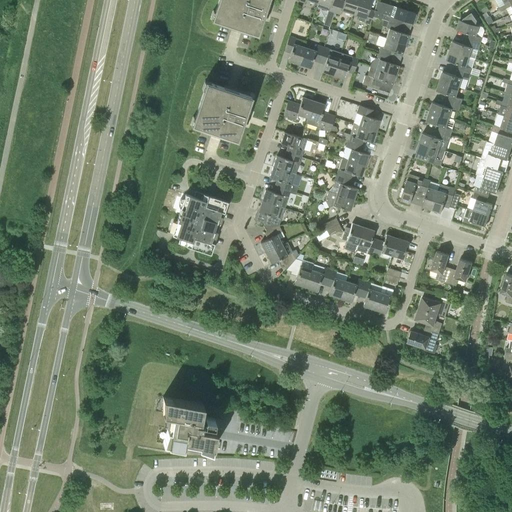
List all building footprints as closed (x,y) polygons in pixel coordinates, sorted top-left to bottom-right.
[(271,9),(266,7),(267,0),(218,0),(215,10),(221,12),(218,21),(257,33),(262,17),(267,18),(271,9)] [(334,13),(338,0),(318,0),(318,2),(330,6),(328,11),(334,13)] [(353,13),(357,0),(344,0),(344,1),(340,0),(338,0),(334,13),(351,19),(353,13)] [(370,24),(372,16),(374,10),(369,8),(371,0),(357,0),(353,13),(359,15),(358,20),(370,24)] [(507,8),(511,6),(510,4),(511,2),(511,0),(502,0),(505,5),(507,8)] [(388,21),(400,26),(402,20),(412,23),(415,13),(396,7),(393,17),(390,16),(388,21)] [(481,43),(482,38),(483,38),(485,30),(483,27),(479,26),(460,19),(457,29),(470,34),(468,39),(481,43)] [(386,38),(405,44),(408,35),(398,31),(400,26),(388,21),(386,27),(389,28),(386,38)] [(288,61),(299,64),(305,47),(294,43),(295,38),(289,36),(284,51),(290,53),(288,61)] [(378,52),(390,56),(392,50),(402,54),(405,44),(386,38),(383,47),(380,46),(378,52)] [(450,50),(469,57),(472,47),(479,49),(481,43),(468,39),(467,45),(453,41),(450,50)] [(313,61),(319,62),(324,47),(317,45),(316,51),(305,47),(299,64),(310,68),(313,61)] [(322,72),(333,75),(339,58),(328,55),(330,49),(324,47),(319,62),(324,64),(322,72)] [(471,74),(472,68),(476,59),(469,57),(450,50),(447,60),(460,64),(458,70),(471,74)] [(376,68),(395,75),(399,65),(388,62),(390,56),(378,52),(376,58),(379,59),(376,68)] [(339,58),(333,75),(344,79),(347,72),(353,74),(358,58),(352,56),(350,62),(339,58)] [(367,76),(370,77),(368,83),(380,87),(382,81),(392,84),(395,75),(376,68),(370,67),(367,76)] [(440,81),(459,87),(462,78),(469,80),(471,74),(458,70),(457,76),(443,71),(440,81)] [(448,101),(460,105),(462,99),(456,97),(459,87),(440,81),(437,90),(450,95),(448,101)] [(251,115),(245,113),(251,96),(212,83),(209,92),(203,90),(195,116),(200,118),(198,127),(237,140),(242,123),(247,125),(251,115)] [(508,105),(511,106),(511,94),(506,92),(503,102),(502,105),(507,107),(508,105)] [(297,114),(308,118),(313,101),(302,97),(300,104),(288,100),(287,102),(283,116),(295,120),(297,114)] [(307,124),(317,127),(323,129),(328,114),(322,112),(325,104),(313,101),(308,118),(309,118),(307,124)] [(430,111),(449,118),(452,108),(458,111),(460,105),(448,101),(447,106),(433,102),(430,111)] [(353,123),(376,131),(380,120),(372,117),(375,110),(359,105),(356,113),(353,123)] [(438,131),(450,135),(452,129),(446,127),(449,118),(430,111),(427,121),(440,125),(438,131)] [(335,116),(328,114),(323,129),(330,131),(332,125),(335,116)] [(501,127),(510,130),(511,131),(511,118),(504,116),(501,127)] [(348,141),(363,146),(365,140),(372,142),(376,131),(353,123),(349,135),(348,141)] [(495,144),(511,149),(511,145),(511,137),(508,136),(510,130),(501,127),(496,126),(494,132),(498,133),(495,144)] [(420,142),(439,148),(442,139),(448,141),(450,135),(438,131),(437,137),(423,132),(420,142)] [(286,152),(301,157),(303,151),(298,149),(301,137),(284,132),(280,143),(288,146),(286,152)] [(325,145),(327,139),(319,136),(317,142),(325,145)] [(347,160),(365,165),(368,154),(361,151),(363,146),(348,141),(346,147),(351,148),(347,160)] [(440,166),(442,160),(445,150),(439,148),(420,142),(417,152),(430,156),(428,162),(440,166)] [(485,159),(499,163),(501,158),(507,160),(511,149),(495,144),(491,154),(487,153),(485,159)] [(273,166),(296,174),(296,173),(291,172),(295,161),(299,163),(301,157),(286,152),(284,157),(277,155),(273,166)] [(336,175),(352,180),(354,174),(361,176),(365,165),(347,160),(342,158),(336,175)] [(484,177),(500,182),(504,171),(497,169),(499,163),(485,159),(483,165),(487,166),(484,177)] [(275,186),(290,191),(297,193),(299,186),(293,184),(296,174),(273,166),(269,177),(277,180),(275,186)] [(336,194),(354,199),(357,188),(350,186),(352,180),(336,175),(333,186),(338,188),(336,194)] [(415,189),(421,191),(425,179),(419,177),(417,183),(407,180),(401,199),(411,202),(415,189)] [(474,192),(488,197),(490,191),(497,193),(500,182),(484,177),(480,187),(476,186),(474,192)] [(422,206),(432,209),(440,184),(431,181),(425,179),(421,191),(427,193),(422,206)] [(446,199),(452,201),(454,193),(456,189),(450,187),(440,184),(432,209),(441,212),(446,199)] [(262,200),(279,206),(283,195),(288,197),(290,191),(275,186),(273,192),(265,189),(262,200)] [(211,254),(221,223),(228,201),(195,191),(193,196),(185,194),(172,235),(180,237),(178,243),(211,254)] [(328,207),(333,205),(350,211),(354,199),(336,194),(328,191),(325,200),(328,207)] [(473,210),(489,215),(493,204),(486,202),(488,197),(474,192),(473,198),(471,197),(467,208),(473,210)] [(454,193),(452,201),(450,207),(456,209),(460,195),(454,193)] [(279,225),(281,219),(285,208),(279,206),(262,200),(255,220),(265,223),(264,226),(279,225)] [(482,228),(483,225),(486,226),(489,215),(473,210),(467,208),(463,222),(482,228)] [(323,231),(326,230),(339,223),(336,218),(329,221),(327,217),(323,220),(325,223),(320,226),(323,231)] [(326,230),(329,235),(342,229),(339,223),(326,230)] [(345,246),(355,249),(363,227),(352,223),(350,230),(345,228),(341,239),(346,240),(345,246)] [(282,244),(279,239),(284,236),(279,225),(264,226),(266,232),(264,232),(267,239),(260,242),(266,253),(282,244)] [(355,249),(373,255),(378,240),(372,238),(374,230),(363,227),(355,249)] [(381,252),(392,255),(397,238),(386,234),(384,242),(378,240),(373,255),(379,257),(381,252)] [(397,238),(392,255),(403,259),(408,241),(397,238)] [(286,270),(295,258),(292,252),(287,255),(282,244),(266,253),(271,263),(278,260),(281,266),(283,265),(286,270)] [(446,282),(451,268),(445,266),(449,255),(437,251),(431,270),(438,272),(436,279),(446,282)] [(294,283),(305,287),(311,270),(300,266),(302,260),(295,258),(286,270),(291,272),(290,273),(297,276),(294,283)] [(451,268),(446,282),(456,286),(459,279),(466,281),(472,262),(460,258),(457,270),(451,268)] [(386,274),(399,278),(401,272),(387,267),(386,274)] [(319,283),(325,285),(330,270),(324,268),(322,273),(311,270),(305,287),(317,291),(319,283)] [(328,294),(340,298),(345,281),(347,275),(336,272),(330,270),(325,285),(331,287),(328,294)] [(511,303),(511,275),(507,273),(500,292),(507,294),(505,302),(511,303)] [(384,279),(397,284),(399,278),(386,274),(384,279)] [(353,294),(359,296),(364,281),(358,279),(356,284),(345,281),(340,298),(351,302),(353,294)] [(363,306),(374,309),(381,286),(364,281),(359,296),(365,298),(363,306)] [(381,286),(374,309),(385,313),(391,296),(392,290),(381,286)] [(419,308),(437,314),(439,307),(447,309),(450,299),(436,294),(434,300),(422,297),(419,308)] [(425,329),(439,333),(442,323),(435,320),(437,314),(419,308),(415,319),(427,323),(425,329)] [(439,333),(425,329),(423,334),(411,331),(408,342),(426,348),(428,341),(436,343),(439,333)] [(511,382),(511,359),(504,358),(502,368),(510,370),(508,377),(511,377),(511,381),(511,382)] [(214,447),(215,438),(216,431),(207,429),(208,423),(213,424),(214,418),(201,416),(203,403),(163,396),(163,397),(163,413),(167,414),(167,429),(163,442),(167,443),(167,444),(183,447),(183,446),(198,446),(212,451),(213,447),(214,447)]
